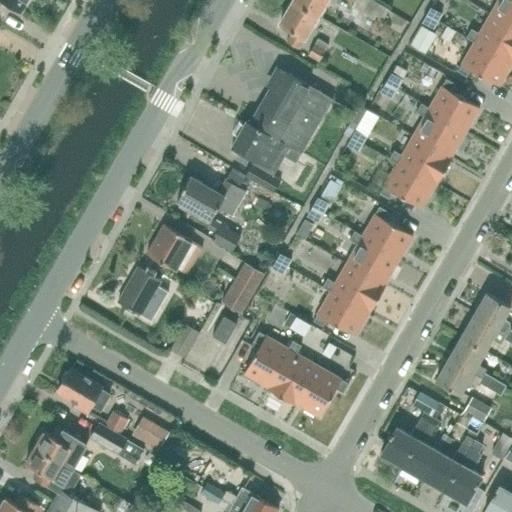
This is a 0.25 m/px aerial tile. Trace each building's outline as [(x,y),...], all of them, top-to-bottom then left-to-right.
[(0,0),(21,12),(27,0),(0,0)] [(328,0),(293,0),(293,1),(320,16),(328,0)] [(511,24),(511,0),(498,0),(491,13),(511,24)] [(306,39),(320,16),(293,1),(280,23),(293,31),(287,42),(298,48),(304,38),(306,39)] [(372,2),(364,15),(380,25),(388,11),(372,2)] [(431,7),(427,14),(438,21),(442,13),(431,7)] [(511,24),(491,13),(479,33),(471,28),(471,29),(456,21),(452,29),(474,42),(476,39),(511,59),(511,24)] [(438,21),(427,14),(423,22),(434,28),(438,21)] [(422,26),(410,46),(425,54),(437,34),(422,26)] [(447,26),(441,37),(449,42),(455,31),(447,26)] [(329,44),(318,38),(308,55),(319,62),(329,44)] [(499,85),(511,63),(511,59),(476,39),(474,42),(457,71),(467,76),(471,69),(499,85)] [(391,75),(386,82),(397,89),(401,81),(403,79),(403,78),(407,71),(397,64),(391,75)] [(302,153),(333,98),(283,67),(250,122),(302,153)] [(428,110),(466,132),(480,107),(452,91),(456,84),(446,78),(429,107),(428,110)] [(393,96),(397,89),(386,82),(382,89),(393,96)] [(347,89),(342,98),(357,107),(362,97),(347,89)] [(452,156),(466,132),(428,110),(429,107),(421,103),(416,112),(424,116),(414,135),(452,156)] [(296,164),(302,153),(247,120),(231,146),(255,159),(246,175),(275,191),(282,179),(274,175),(285,157),(296,164)] [(356,130),(352,137),(363,144),(367,136),(356,130)] [(452,156),(414,135),(402,155),(394,150),(389,159),(397,163),(399,161),(436,183),(438,183),(453,157),(452,156)] [(363,144),(352,137),(347,144),(358,151),(363,144)] [(399,161),(397,163),(380,193),(390,198),(393,191),(422,207),(436,183),(399,161)] [(247,191),(227,179),(219,192),(192,175),(177,200),(198,212),(196,215),(207,222),(209,219),(210,220),(207,227),(215,232),(211,239),(232,252),(242,235),(212,218),(218,207),(233,215),(247,191)] [(325,190),(335,196),(341,186),(331,179),(325,190)] [(313,206),(324,213),(328,205),(317,199),(313,206)] [(320,220),(324,213),(313,206),(308,213),(320,220)] [(361,238),(399,260),(413,235),(385,219),(389,211),(379,206),(363,235),(361,238)] [(165,223),(147,253),(176,270),(194,240),(165,223)] [(385,284),(399,260),(361,238),(363,235),(355,231),(350,239),(358,244),(347,262),(385,284)] [(276,260),(287,266),(292,259),(281,253),(276,260)] [(283,274),(287,266),(276,260),(272,267),(283,274)] [(246,262),(230,287),(222,301),(242,313),(266,273),(246,262)] [(332,289),(370,310),(371,311),(386,285),(385,284),(347,262),(336,282),(328,278),(323,286),(331,291),(332,289)] [(138,266),(119,301),(142,314),(151,320),(169,290),(160,285),(159,285),(161,280),(138,266)] [(356,335),(370,310),(332,289),(331,291),(314,320),(323,326),(327,319),(356,335)] [(474,314),(499,329),(511,306),(487,291),(474,314)] [(474,314),(462,336),(487,350),(493,339),(501,343),(504,338),(507,333),(499,329),(474,314)] [(237,322),(224,315),(212,335),(226,343),(237,322)] [(304,320),(296,316),(290,327),(297,331),(304,320)] [(305,336),(309,328),(311,324),(304,320),(297,331),(305,336)] [(184,356),(198,330),(186,323),(171,349),(184,356)] [(291,349),(288,348),(259,331),(253,340),(261,345),(244,373),(269,387),(291,349)] [(462,336),(449,358),(482,377),(485,373),(487,369),(479,364),(487,350),(462,336)] [(269,387),(268,388),(295,403),(295,402),(317,364),(297,353),(302,345),(293,340),(288,348),(291,349),(269,387)] [(329,342),(323,353),(330,357),(337,346),(329,342)] [(380,374),(386,361),(356,347),(346,370),(356,374),(361,365),(380,374)] [(449,358),(436,380),(461,394),(467,384),(475,388),(478,383),(482,377),(449,358)] [(349,383),(317,364),(295,402),(320,416),(336,388),(343,392),(349,383)] [(92,406),(100,411),(110,393),(101,388),(103,385),(71,367),(57,391),(78,403),(76,406),(88,413),(92,406)] [(479,382),(478,383),(489,389),(495,379),(485,373),(482,377),(479,382)] [(495,379),(489,389),(499,395),(505,385),(495,379)] [(403,466),(439,403),(420,391),(413,404),(424,411),(411,434),(397,426),(381,454),(403,466)] [(465,410),(475,415),(484,420),(492,407),(472,396),(465,410)] [(444,405),(440,403),(439,403),(403,466),(424,478),(440,451),(436,448),(426,443),(439,420),(436,418),(444,405)] [(120,434),(129,419),(114,410),(105,425),(120,434)] [(120,434),(105,425),(99,422),(90,437),(118,454),(136,464),(145,449),(127,438),(120,434)] [(175,447),(182,430),(171,425),(164,443),(175,447)] [(44,430),(35,446),(73,468),(88,443),(76,437),(62,429),(57,437),(44,430)] [(167,434),(158,429),(148,445),(158,451),(167,434)] [(511,441),(511,436),(503,432),(491,452),(502,459),(504,456),(511,441)] [(424,478),(445,490),(474,440),(466,435),(453,458),(444,453),(440,451),(424,478)] [(443,435),(436,448),(440,451),(448,437),(443,435)] [(448,437),(440,451),(444,453),(452,440),(448,437)] [(474,440),(445,490),(466,502),(483,475),(472,469),(482,453),(479,451),(483,445),(474,440)] [(62,488),(71,493),(82,473),(73,468),(35,446),(26,462),(39,470),(34,478),(57,493),(59,494),(62,488)] [(167,449),(161,458),(171,464),(176,455),(167,449)] [(207,482),(201,494),(210,499),(216,488),(207,482)] [(511,511),(511,490),(500,484),(485,511),(484,511),(511,511)] [(246,511),(276,511),(279,507),(242,486),(232,504),(246,511)] [(71,511),(102,511),(71,493),(62,488),(59,494),(57,493),(53,501),(71,511)] [(216,488),(210,499),(219,504),(225,493),(216,488)] [(0,511),(35,511),(40,505),(23,495),(18,504),(6,496),(0,506),(0,511)] [(176,511),(201,511),(202,511),(181,499),(174,511),(176,511)] [(71,511),(53,501),(46,511),(71,511)]
